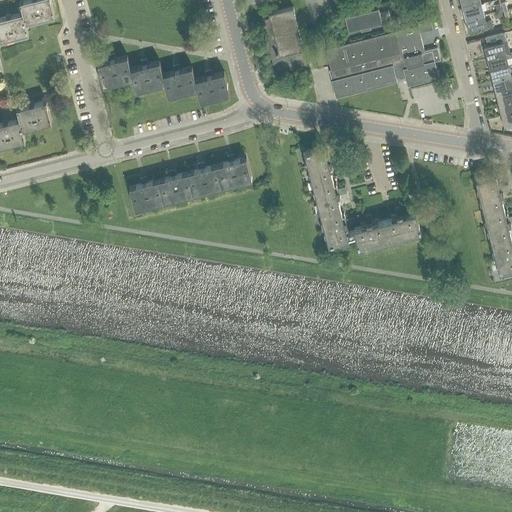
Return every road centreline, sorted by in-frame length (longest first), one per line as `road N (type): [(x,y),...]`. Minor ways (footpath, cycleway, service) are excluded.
road 1 (tertiary): [(474,144),(260,104)]
road 2 (track): [(202,511),(0,478)]
road 3 (unclassified): [(106,154),(242,118),(260,104)]
road 4 (residential): [(106,154),(67,0)]
road 5 (residential): [(474,144),(475,115),(446,0)]
